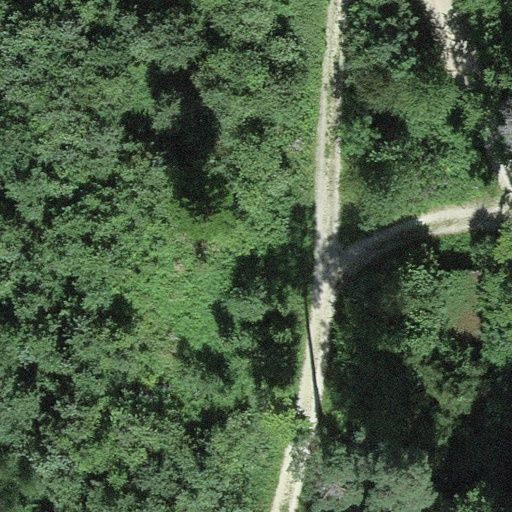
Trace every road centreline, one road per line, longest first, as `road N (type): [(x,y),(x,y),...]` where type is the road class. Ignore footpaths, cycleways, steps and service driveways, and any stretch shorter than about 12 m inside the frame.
road 1 (track): [(281,511),(325,301),(324,160),(346,0)]
road 2 (track): [(325,301),(377,247),(468,221),(511,223)]
road 3 (track): [(511,138),(451,0)]
